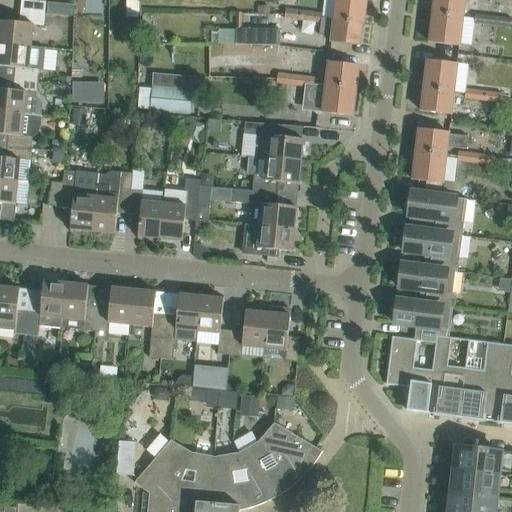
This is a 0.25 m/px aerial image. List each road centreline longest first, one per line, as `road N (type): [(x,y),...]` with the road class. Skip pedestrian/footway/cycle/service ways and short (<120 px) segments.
road 1 (residential): [(316,282),(0,251)]
road 2 (residential): [(316,282),(330,172),(381,141)]
road 3 (residential): [(395,430),(351,369),(361,288)]
road 4 (residential): [(361,288),(381,141)]
road 5 (residential): [(381,141),(400,0)]
